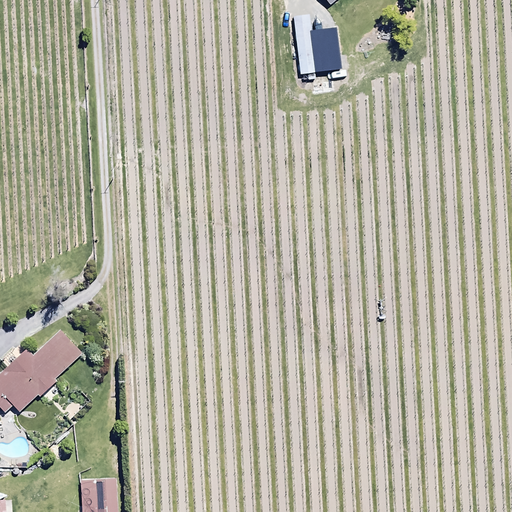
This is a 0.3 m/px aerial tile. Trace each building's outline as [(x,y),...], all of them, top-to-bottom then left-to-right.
[(315,73),(308,13),(290,16),(297,75),(315,73)] [(332,84),(311,86),(312,96),(333,93),(332,84)] [(27,349),(0,374),(0,409),(4,414),(12,407),(20,414),(84,354),(62,332),(35,357),(27,349)] [(117,511),(116,479),(80,482),(81,511),(117,511)] [(5,500),(0,500),(0,511),(11,511),(11,503),(5,503),(5,500)]
